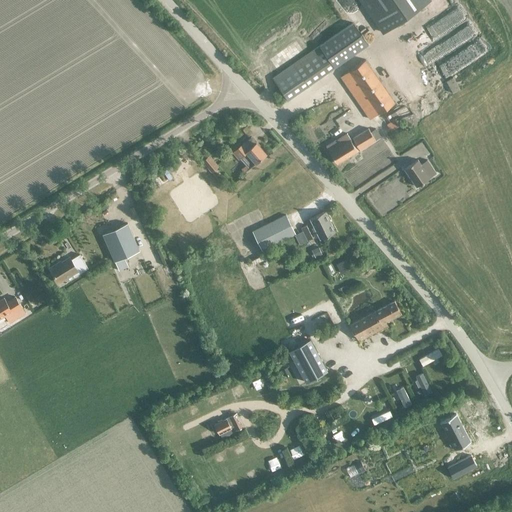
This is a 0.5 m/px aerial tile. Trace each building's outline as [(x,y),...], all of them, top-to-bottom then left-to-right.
[(428,0),(361,0),(384,32),(429,1),(428,0)] [(354,22),(273,77),(288,99),(369,43),(354,22)] [(265,64),(272,74),(297,57),(290,47),(265,64)] [(365,59),(340,76),(370,119),(394,102),(365,59)] [(337,163),(380,136),(375,128),(370,131),(368,127),(352,137),(355,142),(353,144),(350,139),(351,139),(347,133),(326,146),(337,163)] [(249,166),(266,152),(256,141),(249,148),(243,142),(233,151),(237,156),(240,156),(249,166)] [(210,154),(204,160),(213,170),(219,165),(210,154)] [(416,186),(436,173),(427,159),(421,164),(417,159),(404,168),(416,186)] [(319,238),(335,230),(325,210),(310,218),(319,238)] [(261,248),(290,235),(296,232),(287,213),(278,217),(266,223),(252,230),(261,248)] [(115,260),(139,249),(127,222),(103,233),(115,260)] [(296,232),(290,235),(297,249),(308,243),(306,239),(311,237),(305,224),(300,226),(301,229),(296,232)] [(57,263),(49,267),(58,282),(73,273),(74,276),(88,267),(79,254),(79,255),(71,260),(69,256),(57,264),(57,263)] [(0,317),(5,314),(10,322),(25,312),(15,296),(7,301),(4,297),(0,299),(0,317)] [(382,326),(381,323),(401,312),(394,300),(349,325),(358,340),(382,326)] [(288,349),(306,381),(327,369),(310,337),(288,349)] [(474,424),(484,419),(472,397),(463,402),(474,424)] [(457,410),(443,417),(456,443),(470,436),(457,410)] [(236,413),(214,424),(219,433),(241,422),(236,413)] [(471,455),(447,467),(453,478),(476,466),(471,455)]
